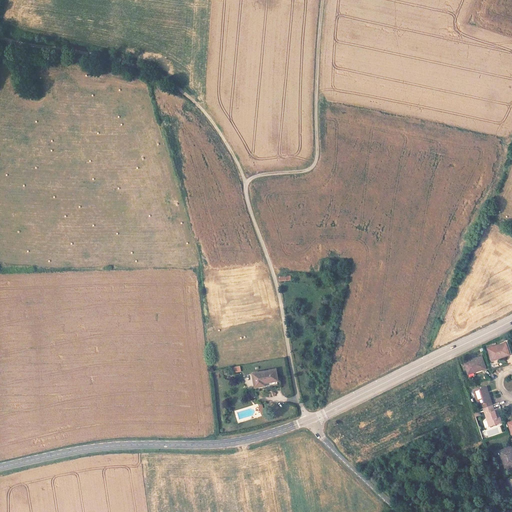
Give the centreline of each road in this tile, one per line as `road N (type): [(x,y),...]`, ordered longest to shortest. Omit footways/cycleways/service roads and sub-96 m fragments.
road 1 (track): [(309,419),(245,183),(308,169),(317,156),(323,0)]
road 2 (secondary): [(0,467),(91,447),(238,442),(309,419)]
road 3 (track): [(245,183),(207,116),(163,79),(111,58),(0,39)]
road 4 (secondary): [(309,419),(511,320)]
road 5 (residential): [(394,511),(309,419)]
